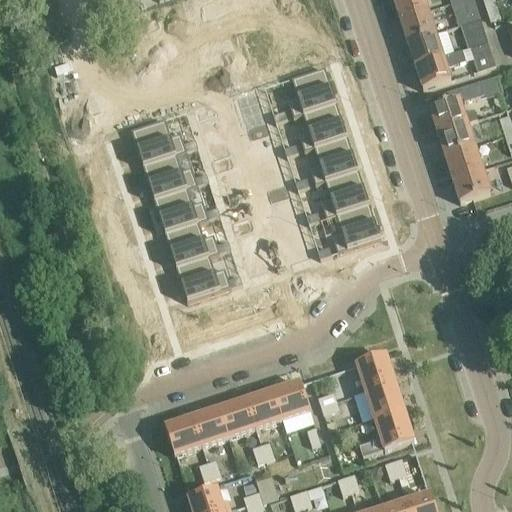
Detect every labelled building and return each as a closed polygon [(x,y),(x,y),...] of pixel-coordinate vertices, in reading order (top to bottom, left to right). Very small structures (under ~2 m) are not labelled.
[(400,25),(429,16),(423,0),(398,0),(393,2),(400,25)] [(473,1),(473,0),(448,0),(451,8),(473,1)] [(481,24),(475,6),(473,1),(451,8),(456,22),(459,31),(461,31),(481,24)] [(491,25),(494,24),(502,22),(496,4),(485,7),(491,25)] [(408,48),(436,39),(429,16),(400,25),(408,48)] [(468,54),(470,54),(489,48),(481,24),(461,31),(468,54)] [(416,72),(444,62),(436,39),(408,48),(416,72)] [(478,77),(496,71),(489,48),(470,54),(478,77)] [(423,94),(451,85),(447,72),(466,66),(463,56),(444,62),(416,72),(423,94)] [(298,102),(288,105),(293,122),(293,123),(303,120),(337,109),(337,108),(336,108),(333,99),(334,99),(326,74),(292,85),(298,102)] [(500,98),(500,97),(495,82),(481,86),(485,99),(487,102),(500,98)] [(466,105),(485,99),(481,86),(461,92),(466,105)] [(465,118),(461,107),(460,104),(441,110),(430,114),(437,138),(468,128),(478,124),(475,114),(465,118)] [(309,136),(299,139),(304,156),(314,153),(348,142),(347,142),(344,133),(345,133),(337,109),(303,120),(309,136)] [(285,117),(274,121),(276,128),(288,125),(285,117)] [(505,142),(511,139),(511,127),(509,120),(499,123),(505,142)] [(166,126),(132,137),(140,162),(143,171),(143,172),(177,161),(187,157),(185,150),(181,140),(171,143),(166,126)] [(476,152),(475,151),(468,128),(437,138),(445,162),(476,152)] [(320,170),(310,173),(316,190),(325,187),(359,176),(359,175),(358,175),(355,167),(356,167),(348,142),(314,153),(320,170)] [(196,146),(185,150),(187,157),(199,154),(196,146)] [(296,151),(285,154),(287,162),(299,158),(296,151)] [(483,174),(476,152),(445,162),(453,184),(483,174)] [(177,161),(143,172),(151,196),(154,205),(188,194),(198,191),(196,183),(192,174),(182,177),(177,161)] [(483,174),(453,184),(460,208),(491,198),(483,174)] [(331,203),(321,207),(327,224),(336,221),(370,210),(370,209),(369,209),(366,200),(367,200),(359,176),(325,187),(331,203)] [(207,180),(196,183),(198,191),(210,187),(207,180)] [(307,184),(296,188),(298,196),(310,192),(307,184)] [(188,194),(154,205),(162,230),(165,238),(165,239),(199,228),(209,225),(207,217),(203,207),(193,211),(188,194)] [(342,237),(332,240),(338,259),(381,245),(381,243),(380,243),(377,234),(378,234),(370,210),(336,221),(342,237)] [(218,213),(207,217),(209,225),(221,221),(218,213)] [(318,218),(307,222),(309,230),(321,226),(318,218)] [(199,228),(165,239),(173,263),(176,272),(176,273),(210,262),(220,258),(218,251),(214,241),(204,244),(199,228)] [(229,247),(218,251),(220,258),(232,255),(229,247)] [(329,253),(318,257),(321,264),(332,261),(329,253)] [(210,262),(176,273),(184,297),(187,306),(188,308),(223,296),(232,293),(229,286),(225,275),(215,278),(210,262)] [(240,282),(229,286),(232,293),(243,290),(240,282)] [(358,372),(331,381),(336,395),(362,385),(366,397),(395,387),(386,359),(357,369),(358,372)] [(301,387),(274,396),(283,426),(311,417),(301,387)] [(404,414),(400,403),(395,387),(366,397),(375,424),(404,414)] [(274,396),(247,405),(256,435),(283,426),(274,396)] [(321,411),(337,406),(334,397),(318,403),(321,411)] [(247,405),(220,414),(229,444),(256,435),(247,405)] [(337,406),(321,411),(324,420),(340,415),(337,406)] [(220,414),(193,423),(202,452),(229,444),(220,414)] [(414,446),(407,424),(404,414),(375,424),(380,440),(376,441),(377,445),(360,451),(363,461),(384,454),(385,456),(414,446)] [(333,422),(326,425),(330,437),(337,435),(333,422)] [(193,423),(165,432),(175,461),(202,452),(193,423)] [(312,451),(321,448),(315,433),(307,436),(312,451)] [(266,466),(275,463),(270,447),(260,450),(266,466)] [(258,469),(266,466),(260,450),(253,453),(258,469)] [(407,479),(402,463),(394,466),(399,482),(407,479)] [(207,468),(212,484),(222,481),(216,465),(207,468)] [(390,485),(399,482),(394,466),(384,469),(390,485)] [(204,487),(212,484),(207,468),(199,471),(204,487)] [(351,498),(360,495),(354,479),(346,482),(351,498)] [(351,498),(346,482),(337,485),(343,501),(351,498)] [(256,487),(244,491),(247,500),(259,497),(256,487)] [(223,511),(217,493),(189,503),(191,511),(223,511)] [(298,498),(303,511),(308,511),(312,511),(307,495),(298,498)] [(246,510),(262,505),(259,497),(243,502),(246,510)] [(408,511),(435,511),(431,498),(417,503),(415,497),(405,501),(408,511)] [(293,511),(303,511),(298,498),(290,500),(293,511)] [(408,511),(405,501),(395,504),(397,510),(389,511),(408,511)]
